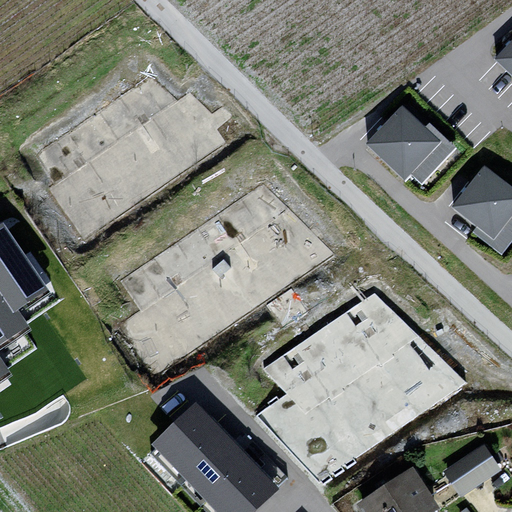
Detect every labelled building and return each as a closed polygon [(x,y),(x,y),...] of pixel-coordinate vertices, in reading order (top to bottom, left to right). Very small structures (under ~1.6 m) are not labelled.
[(511,48),(500,61),(511,72),(511,48)] [(407,183),(441,147),(404,112),(370,148),(407,183)] [(451,213),(503,256),(511,244),(511,186),(489,168),(451,213)] [(0,389),(14,381),(0,359),(0,352),(33,332),(21,313),(49,295),(7,229),(0,232),(0,389)] [(370,280),(270,371),(285,389),(262,410),(299,451),(316,435),(311,413),(304,405),(303,398),(313,388),(312,383),(329,368),(334,367),(332,359),(328,355),(341,343),(343,349),(357,337),(359,350),(367,343),(375,352),(385,350),(384,342),(411,337),(406,341),(423,338),(370,280)] [(262,511),(281,494),(196,408),(154,449),(216,511),(262,511)] [(481,444),(438,469),(456,498),(498,472),(481,444)] [(434,511),(402,460),(346,496),(355,511),(434,511)]
